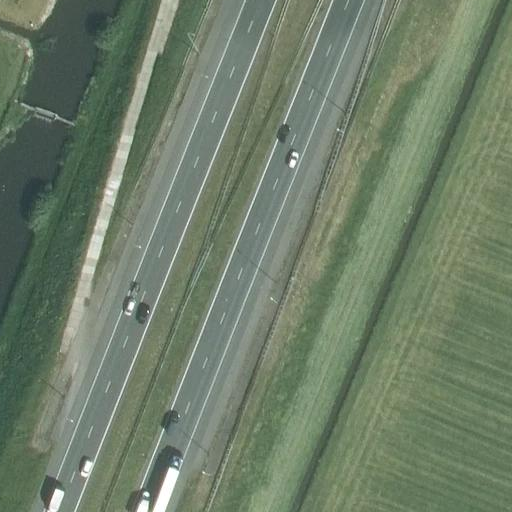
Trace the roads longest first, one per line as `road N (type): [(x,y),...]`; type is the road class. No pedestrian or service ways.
road 1 (motorway): [(147,511),(348,0)]
road 2 (motorway): [(258,0),(59,511)]
